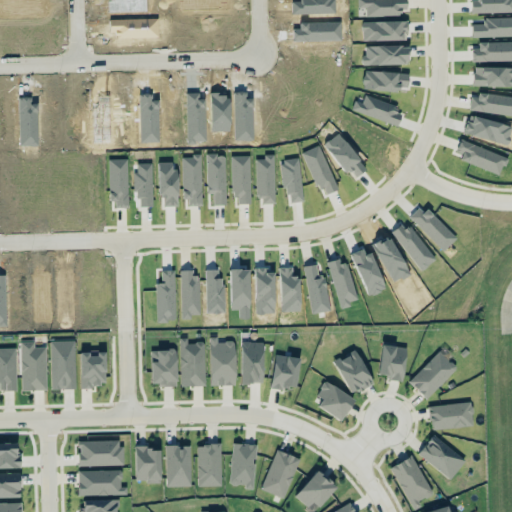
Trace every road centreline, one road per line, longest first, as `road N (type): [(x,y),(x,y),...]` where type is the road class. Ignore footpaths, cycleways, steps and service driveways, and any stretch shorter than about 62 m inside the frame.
road 1 (residential): [(123,241),(293,236),(365,210),(425,139),(436,102),(436,0)]
road 2 (residential): [(353,461),(299,426),(244,414),(0,420)]
road 3 (residential): [(0,63),(252,53),(262,45),(263,0)]
road 4 (residential): [(129,416),(123,241)]
road 5 (residential): [(0,234),(91,230),(123,241)]
